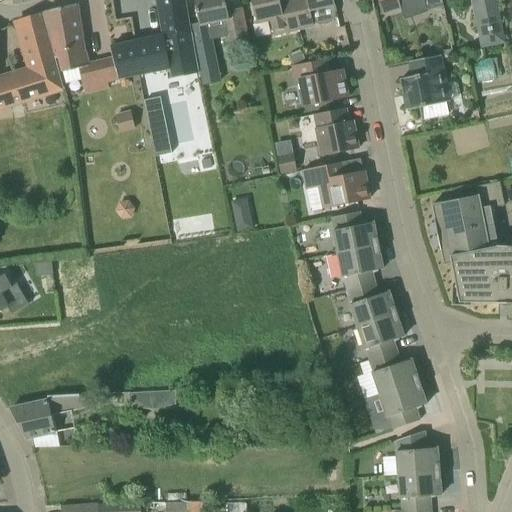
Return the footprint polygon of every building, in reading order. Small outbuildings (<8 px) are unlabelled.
[(111,48),(114,59),(119,79),(142,75),(163,70),(169,69),(170,79),(173,79),(172,74),(194,71),(195,75),(197,74),(190,34),(184,0),(157,0),(163,30),(157,32),(158,38),(111,48)] [(248,41),(242,11),(228,14),(225,0),(194,0),(200,25),(191,27),(197,62),(199,71),(217,69),(210,40),(226,37),(228,45),(248,41)] [(274,35),(299,30),(292,0),(251,0),(257,24),(270,21),(274,35)] [(292,0),(299,30),(313,27),(312,19),(321,24),(330,23),(336,14),(337,13),(334,0),(292,0)] [(378,0),(382,16),(402,9),(398,0),(424,0),(427,11),(444,8),(442,0),(378,0)] [(482,0),(484,6),(478,7),(486,49),(506,44),(497,3),(496,0),(482,0)] [(109,88),(107,82),(119,79),(114,59),(88,66),(85,54),(84,53),(84,54),(77,8),(77,7),(77,5),(45,12),(57,58),(60,57),(64,73),(79,69),(85,93),(109,88)] [(0,107),(61,88),(55,67),(48,41),(49,41),(42,14),(19,21),(33,73),(0,82),(0,107)] [(408,111),(420,109),(422,120),(450,115),(447,103),(449,103),(440,57),(410,62),(413,77),(402,80),(402,84),(401,84),(403,93),(404,93),(408,111)] [(477,61),(480,82),(504,78),(501,57),(477,61)] [(349,99),(345,79),(340,80),(338,71),(329,73),(326,60),(292,67),(295,81),(300,80),(305,107),(349,99)] [(349,123),(346,109),(315,116),(318,129),(316,129),(322,157),(359,150),(353,122),(349,123)] [(120,133),(135,129),(131,113),(116,117),(120,133)] [(169,137),(153,140),(156,157),(172,154),(169,137)] [(278,158),(281,174),(297,171),(294,155),(278,158)] [(320,188),(324,210),(369,201),(363,172),(344,176),(341,163),(304,171),(308,191),(320,188)] [(511,255),(492,255),(482,211),(505,206),(500,183),(477,187),(479,196),(432,205),(436,221),(435,221),(436,223),(443,222),(446,233),(443,234),(443,235),(446,235),(448,247),(444,247),(441,248),(445,266),(452,264),(457,287),(457,288),(469,288),(468,303),(511,303),(511,255)] [(238,229),(255,227),(251,196),(234,198),(238,229)] [(338,255),(383,246),(380,232),(376,232),(374,223),(363,226),(360,213),(332,218),(335,231),(333,231),(338,255)] [(348,291),(375,284),(372,272),(383,270),(382,261),(385,260),(383,246),(338,255),(343,278),(344,278),(348,291)] [(0,279),(0,311),(8,307),(12,315),(29,305),(17,284),(8,289),(2,278),(0,279)] [(358,328),(401,314),(396,300),(392,301),(389,292),(378,296),(375,284),(348,291),(352,305),(350,305),(358,328)] [(370,361),(397,352),(393,341),(404,337),(401,328),(405,327),(401,314),(358,328),(365,350),(366,350),(370,361)] [(423,381),(419,368),(415,369),(412,360),(401,364),(397,352),(370,361),(374,373),(373,373),(380,396),(423,381)] [(428,395),(423,381),(380,396),(388,418),(389,418),(393,430),(420,421),(416,409),(427,405),(424,396),(428,395)] [(51,416),(71,412),(71,410),(91,406),(91,395),(79,396),(79,395),(48,397),(48,401),(38,403),(12,409),(27,439),(55,433),(51,416)] [(439,458),(438,449),(426,449),(425,433),(425,432),(397,442),(398,452),(397,452),(399,476),(444,472),(443,458),(439,458)] [(397,455),(385,455),(386,474),(392,474),(393,493),(398,493),(397,455)] [(402,499),(403,511),(431,509),(430,497),(442,496),(441,486),(445,486),(444,472),(399,476),(400,499),(402,499)] [(85,506),(61,507),(61,511),(141,511),(142,511),(167,511),(166,511),(202,511),(202,502),(166,504),(141,504),(85,506)]
